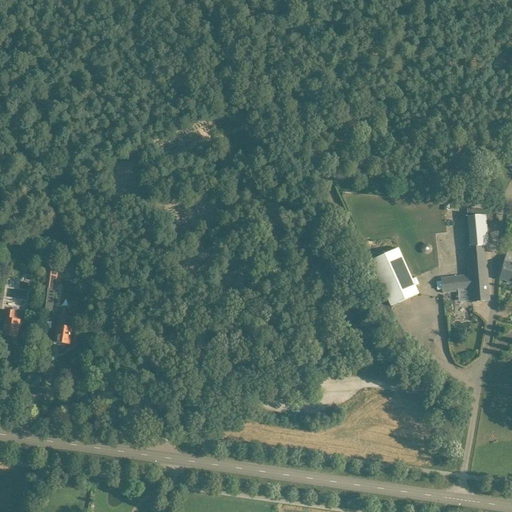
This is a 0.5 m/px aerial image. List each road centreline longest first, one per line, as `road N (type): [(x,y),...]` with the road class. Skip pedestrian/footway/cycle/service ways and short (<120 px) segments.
road 1 (secondary): [(455,499),(0,434)]
road 2 (track): [(429,360),(376,317),(299,111),(280,0)]
road 3 (track): [(471,416),(444,398),(347,379),(288,400)]
road 4 (unclassified): [(455,499),(477,388),(429,360)]
